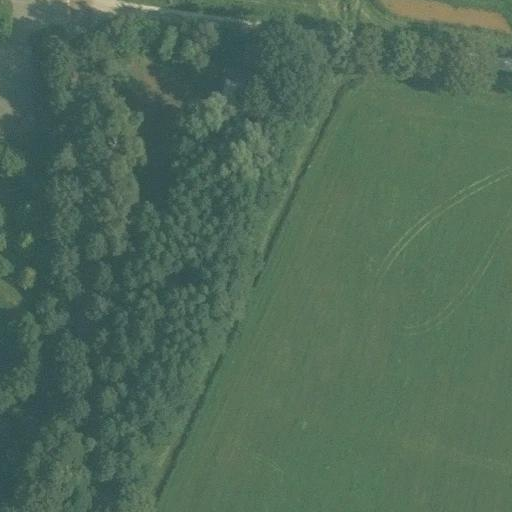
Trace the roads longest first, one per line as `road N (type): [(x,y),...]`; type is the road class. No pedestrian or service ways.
road 1 (tertiary): [(103,511),(77,3)]
road 2 (track): [(77,3),(349,40)]
road 3 (track): [(349,40),(511,58)]
